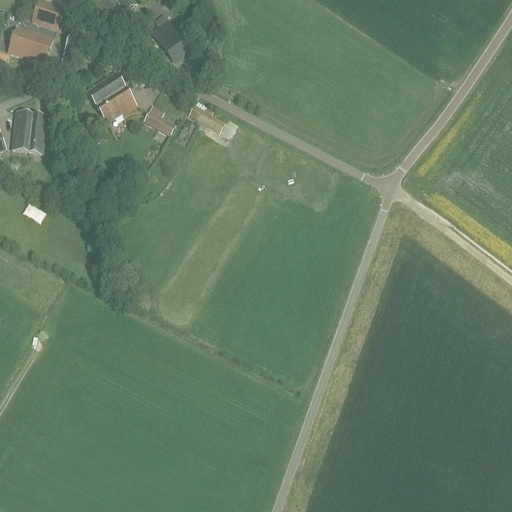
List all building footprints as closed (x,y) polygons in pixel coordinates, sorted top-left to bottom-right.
[(87,0),(111,28),(138,6),(133,0),(87,0)] [(57,32),(64,10),(39,2),(32,24),(57,32)] [(96,47),(97,41),(87,37),(88,32),(75,28),(72,33),(62,64),(76,69),(79,60),(89,63),(96,47)] [(183,63),(194,45),(167,29),(156,47),(183,63)] [(44,67),(53,41),(26,33),(25,35),(16,31),(8,56),(44,67)] [(137,108),(116,75),(94,89),(95,90),(87,95),(107,126),(121,116),(122,118),(137,108)] [(226,127),(195,108),(189,117),(220,136),(226,127)] [(177,128),(150,113),(144,124),(171,140),(177,128)] [(16,114),(12,153),(42,157),(47,118),(16,114)] [(104,132),(89,138),(93,147),(96,146),(108,141),(105,134),(104,132)] [(61,148),(63,139),(53,137),(52,147),(61,148)] [(49,338),(44,331),(37,336),(42,343),(49,338)]
